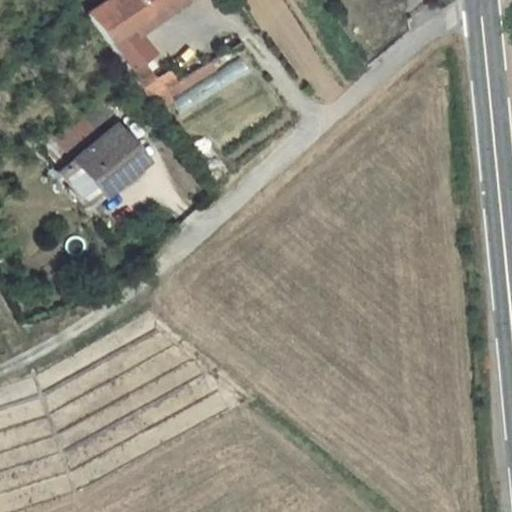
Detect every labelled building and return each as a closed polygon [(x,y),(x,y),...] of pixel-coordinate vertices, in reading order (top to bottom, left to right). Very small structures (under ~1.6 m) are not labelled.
[(144,17),(166,0),(109,0),(88,16),(126,68),(148,53),(129,27),(144,17)] [(166,0),(144,17),(149,23),(180,0),(166,0)] [(162,106),(178,89),(160,73),(144,89),(162,106)] [(37,139),(60,170),(72,160),(64,149),(49,130),(37,139)] [(76,195),(81,202),(96,190),(95,190),(135,159),(119,140),(112,130),(95,143),(72,160),(60,170),(58,171),(68,185),(76,195)] [(85,131),(64,149),(72,160),(95,143),(85,131)] [(123,137),(119,140),(135,159),(95,190),(96,190),(100,196),(144,163),(123,137)] [(68,185),(64,188),(73,198),(76,195),(68,185)]
